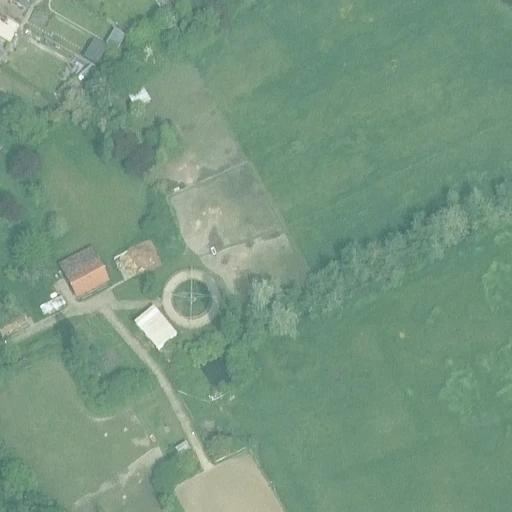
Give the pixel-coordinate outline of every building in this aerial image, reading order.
[(340,0),(346,10),(343,11),(362,45),(365,44),(393,94),(398,91),(427,94),(426,106),(464,110),(464,113),(503,117),(503,114),(511,115),(511,55),(509,55),(509,53),(470,49),(470,51),(435,47),(417,15),(418,14),(410,0),(340,0)] [(278,8),(226,37),(244,71),(243,71),(262,106),(263,105),(280,136),(276,138),(304,188),(303,189),(322,223),(323,223),(342,256),(394,227),(376,194),(378,192),(359,158),(357,159),(338,126),(334,128),(326,114),(334,109),(316,76),(318,75),(299,40),(297,42),(278,8)] [(134,111),(151,102),(141,86),(125,95),(134,111)] [(93,248),(60,266),(76,297),(110,280),(93,248)] [(43,316),(65,305),(61,297),(39,307),(43,316)] [(0,326),(0,334),(2,339),(29,325),(24,315),(0,326)] [(449,318),(397,347),(416,380),(413,382),(433,416),(435,415),(453,447),(456,448),(455,459),(450,458),(446,496),(444,496),(442,511),(506,511),(507,502),(506,502),(511,445),(491,443),(484,431),(506,418),(487,385),(488,385),(469,350),(468,351),(449,318)] [(285,389),(232,417),(250,451),(249,451),(267,486),(268,485),(282,511),(345,511),(343,508),(339,510),(331,495),(339,491),(321,457),(324,456),(305,421),(303,422),(285,389)]
